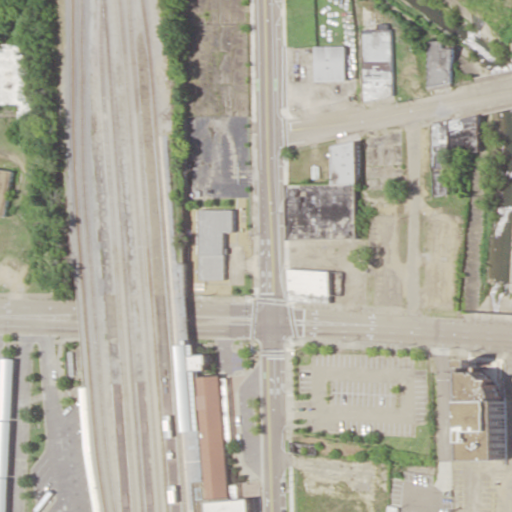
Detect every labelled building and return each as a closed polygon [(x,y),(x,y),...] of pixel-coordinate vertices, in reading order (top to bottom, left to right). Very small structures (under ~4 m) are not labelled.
[(395,98),(394,29),(366,29),(366,98),(395,98)] [(431,85),(454,85),(455,48),(445,47),(445,40),(432,40),(431,85)] [(0,103),(20,104),(20,118),(31,118),(32,44),(0,43),(0,103)] [(348,46),(318,46),(318,81),(349,81),(348,46)] [(435,119),(437,195),(453,195),(452,147),(473,146),(473,129),(481,129),(481,118),(435,119)] [(337,184),(290,184),(290,237),(360,237),(359,142),(336,143),(337,184)] [(14,170),(0,167),(0,214),(9,215),(14,170)] [(236,231),(235,210),(201,210),(202,279),(226,279),(226,231),(236,231)] [(290,301),(332,302),(333,270),(290,269),(290,301)] [(70,379),(68,344),(89,343),(91,378),(70,379)] [(209,355),(210,365),(208,365),(208,370),(200,371),(200,378),(222,377),(231,501),(252,500),(252,511),(210,511),(210,503),(209,499),(208,481),(204,430),(189,431),(183,346),(193,345),(197,345),(198,356),(209,355)] [(0,511),(10,511),(16,359),(0,358),(0,511)] [(506,460),(503,358),(469,359),(471,461),(506,460)]
